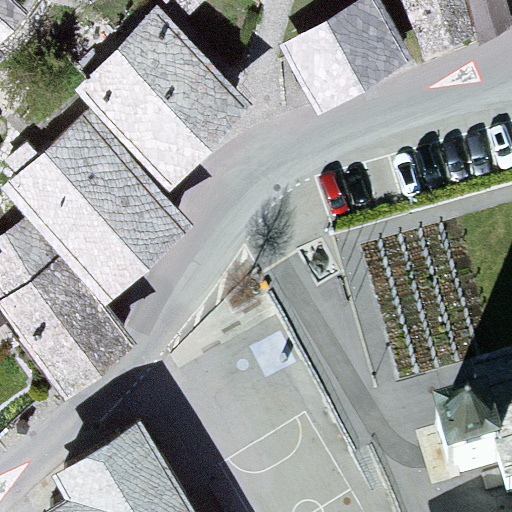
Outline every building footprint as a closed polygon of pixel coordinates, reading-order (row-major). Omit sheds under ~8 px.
[(0,0),(0,39),(26,9),(15,0),(0,0)] [(353,0),(277,42),(314,108),(409,56),(378,0),(353,0)] [(456,0),(398,0),(421,59),(472,40),(456,0)] [(511,8),(509,0),(464,0),(478,39),(511,28),(511,8)] [(72,90),(167,181),(248,96),(153,6),(72,90)] [(2,192),(104,299),(186,222),(84,114),(2,192)] [(21,220),(0,233),(0,309),(8,322),(65,400),(137,344),(56,257),(21,220)] [(473,416),(411,428),(427,492),(488,475),(497,508),(511,503),(511,366),(461,381),(473,416)] [(205,511),(145,409),(45,467),(62,495),(44,505),(47,511),(205,511)]
